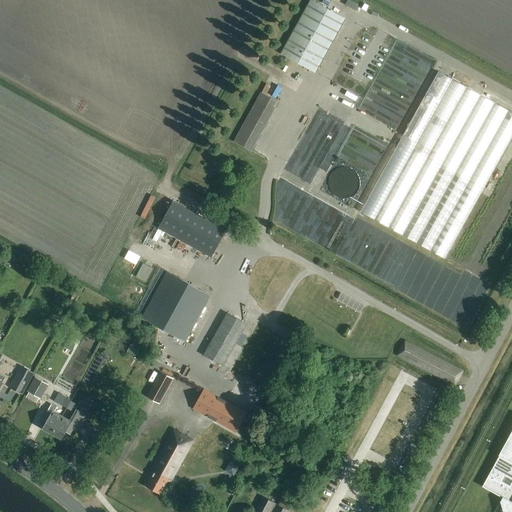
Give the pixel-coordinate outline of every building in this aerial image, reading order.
[(343,19),(311,2),(282,55),(314,72),(343,19)] [(443,259),(511,134),(511,114),(435,73),(359,213),(443,259)] [(273,93),(276,88),(266,83),(263,87),(273,93)] [(270,98),(261,93),(233,142),(250,152),(277,102),(276,102),(278,98),(272,95),(270,98)] [(369,138),(366,146),(384,152),(386,144),(369,138)] [(297,176),(312,182),(318,167),(316,166),(318,162),(316,161),(321,149),(318,148),(316,153),(311,151),(308,158),(305,157),(297,176)] [(173,202),(158,229),(211,258),(226,231),(173,202)] [(128,249),(124,258),(136,264),(140,255),(128,249)] [(142,262),(135,275),(147,281),(153,267),(142,262)] [(141,319),(185,343),(211,296),(167,272),(141,319)] [(240,348),(247,336),(242,333),(247,325),(227,313),(203,356),(223,367),(235,345),(240,348)] [(286,348),(290,342),(285,339),(281,346),(286,348)] [(67,340),(63,348),(70,351),(74,344),(67,340)] [(136,354),(141,346),(131,341),(127,350),(136,354)] [(462,372),(404,342),(397,356),(455,386),(462,372)] [(23,395),(35,373),(21,366),(9,387),(23,395)] [(146,398),(159,405),(173,380),(160,373),(146,398)] [(26,392),(39,399),(47,385),(34,378),(26,392)] [(192,410),(236,434),(247,414),(203,389),(192,410)] [(65,398),(60,406),(66,409),(70,401),(65,398)] [(70,401),(66,409),(71,412),(76,404),(70,401)] [(61,418),(51,435),(61,441),(65,433),(69,436),(75,426),(78,428),(85,415),(75,410),(69,422),(61,418)] [(51,435),(61,418),(52,412),(51,413),(47,411),(42,420),(46,423),(42,430),(51,435)] [(511,511),(511,429),(498,455),(499,455),(482,487),(502,498),(500,502),(503,511),(511,511)] [(193,441),(174,431),(151,471),(153,472),(145,487),(159,495),(167,482),(170,483),(193,441)] [(275,494),(268,491),(264,498),(262,498),(254,511),(288,511),(292,505),(282,499),(278,506),(271,502),(275,494)]
